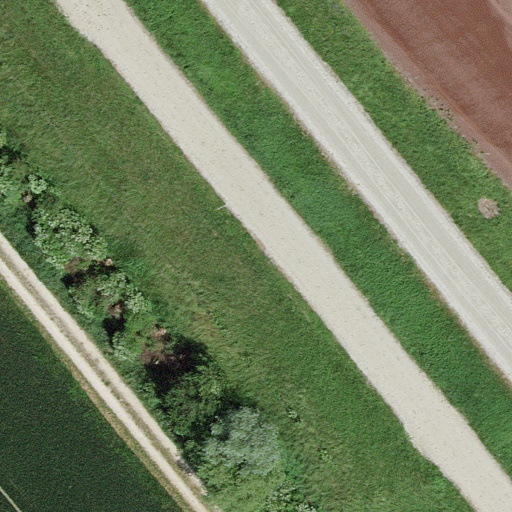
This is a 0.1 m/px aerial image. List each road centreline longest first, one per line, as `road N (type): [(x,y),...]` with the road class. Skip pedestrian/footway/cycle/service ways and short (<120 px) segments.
road 1 (track): [(86,0),(502,511)]
road 2 (track): [(511,334),(241,0)]
road 3 (track): [(0,250),(213,511)]
